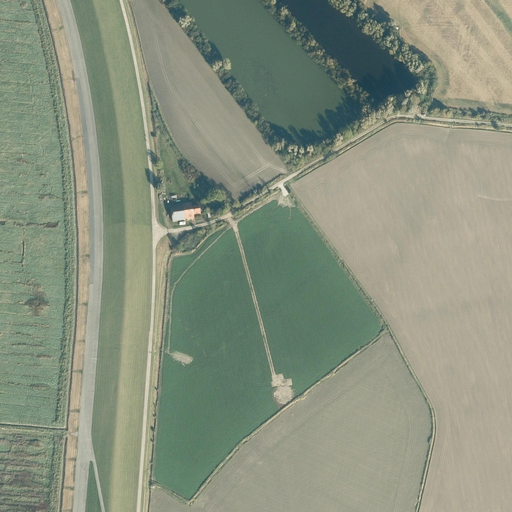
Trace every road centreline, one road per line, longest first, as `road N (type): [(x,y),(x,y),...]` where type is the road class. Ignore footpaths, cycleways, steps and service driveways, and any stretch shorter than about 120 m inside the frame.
road 1 (track): [(63,0),(84,81),(94,169),(93,381),(78,511)]
road 2 (track): [(139,511),(155,233),(144,112),(122,0)]
road 3 (unclassified): [(155,233),(220,220),(397,117),(511,124)]
